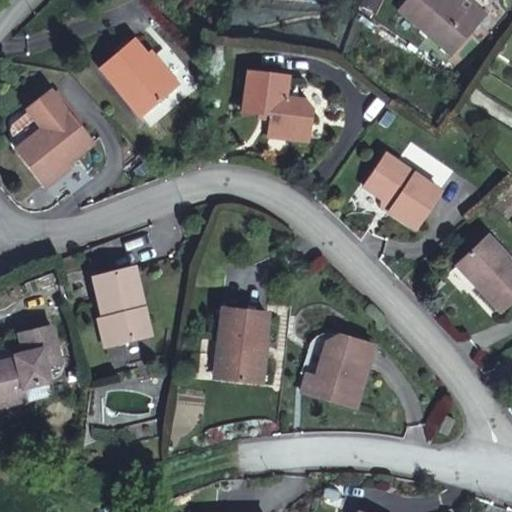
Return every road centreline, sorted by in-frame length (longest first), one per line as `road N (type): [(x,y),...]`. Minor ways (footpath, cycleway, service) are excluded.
road 1 (residential): [(3,241),(83,227),(174,190),(234,184),(305,227),(472,393),(498,462)]
road 2 (residential): [(498,462),(475,471),(373,452),(233,457)]
